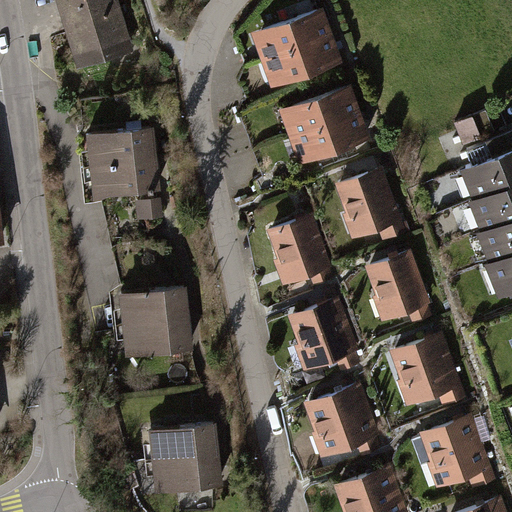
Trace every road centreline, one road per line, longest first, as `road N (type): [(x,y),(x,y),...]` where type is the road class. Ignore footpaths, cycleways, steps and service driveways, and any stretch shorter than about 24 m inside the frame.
road 1 (residential): [(289,511),(202,126),(200,69),(214,24),(232,0)]
road 2 (tertiary): [(0,0),(70,494)]
